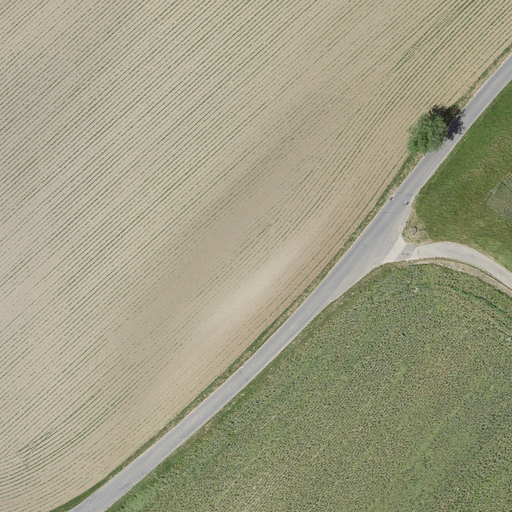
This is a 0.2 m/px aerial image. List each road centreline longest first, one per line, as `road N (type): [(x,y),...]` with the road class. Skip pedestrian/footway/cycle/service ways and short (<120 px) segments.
road 1 (unclassified): [(88,511),(119,492),(350,269),(511,71)]
road 2 (track): [(511,285),(459,255),(392,256),(371,243)]
